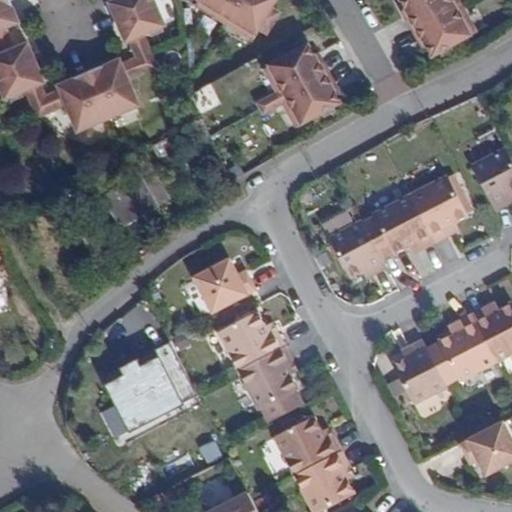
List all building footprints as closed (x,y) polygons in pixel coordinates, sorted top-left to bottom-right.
[(20,22),(10,0),(0,0),(0,48),(13,43),(6,28),(20,22)] [(153,0),(118,0),(110,4),(126,43),(130,41),(143,35),(165,26),(153,0)] [(198,0),(195,7),(223,24),(237,0),(198,0)] [(237,0),(223,24),(252,41),(259,30),(266,34),(278,13),(271,9),(276,0),(237,0)] [(400,0),(430,55),(475,31),(457,0),(400,0)] [(143,35),(130,41),(134,50),(147,45),(143,35)] [(0,48),(3,55),(15,49),(13,43),(0,48)] [(3,55),(0,55),(0,84),(6,99),(28,90),(41,85),(45,83),(29,44),(15,49),(3,55)] [(277,92),(256,104),(262,115),(283,103),(296,126),(340,101),(307,44),(263,68),(277,92)] [(138,58),(133,60),(139,74),(157,67),(147,45),(134,50),(138,58)] [(121,60),(60,86),(62,91),(68,105),(79,132),(141,106),(129,79),(123,65),(121,60)] [(133,60),(123,65),(129,79),(139,74),(133,60)] [(28,90),(33,103),(46,97),(41,85),(28,90)] [(62,91),(51,95),(57,110),(68,105),(62,91)] [(33,103),(39,117),(57,110),(51,95),(46,97),(33,103)] [(511,194),(511,162),(505,150),(472,167),(497,213),(511,206),(506,198),(511,195),(511,194)] [(120,226),(157,207),(141,177),(105,197),(120,226)] [(447,178),(410,198),(437,247),(450,240),(446,232),(456,226),(469,219),(447,178)] [(410,198),(374,218),(374,220),(363,226),(384,265),(409,252),(419,247),(423,255),(437,247),(410,198)] [(362,224),(329,242),(351,283),(364,276),(370,273),(374,281),(388,273),(384,265),(363,226),(362,224)] [(446,232),(450,240),(460,235),(456,226),(446,232)] [(63,267),(88,255),(78,233),(52,245),(63,267)] [(409,252),(413,260),(423,255),(419,247),(409,252)] [(195,278),(214,313),(257,289),(250,276),(246,278),(242,280),(238,274),(230,259),(195,278)] [(364,276),(368,284),(374,281),(370,273),(364,276)] [(490,313),(494,321),(504,316),(499,308),(490,313)] [(221,330),(241,368),(287,344),(280,330),(273,333),(267,324),(260,309),(221,330)] [(480,328),(501,367),(511,360),(511,311),(504,316),(494,321),(490,313),(476,320),(480,328)] [(157,348),(168,341),(155,318),(143,324),(157,348)] [(275,320),(267,324),(273,333),(280,330),(275,320)] [(464,385),(465,387),(501,367),(480,328),(476,320),(462,328),(467,336),(457,341),(444,348),(464,385)] [(453,333),(457,341),(467,336),(462,328),(453,333)] [(287,344),(241,368),(262,408),(265,407),(297,389),(301,387),(293,371),(287,362),(295,358),(287,344)] [(412,366),(399,372),(420,411),(453,393),(453,392),(432,355),(428,347),(414,355),(418,362),(412,366)] [(444,348),(432,355),(453,392),(464,385),(444,348)] [(408,358),(412,366),(418,362),(414,355),(408,358)] [(148,417),(174,400),(146,358),(109,384),(132,418),(143,410),(148,417)] [(295,358),(287,362),(293,371),(300,368),(295,358)] [(265,407),(267,411),(300,394),(297,389),(265,407)] [(267,411),(272,421),(305,403),(300,394),(267,411)] [(279,435),(299,474),(319,511),(321,511),(358,492),(351,477),(345,467),(353,464),(337,436),(330,439),(325,430),(317,415),(279,435)] [(332,426),(325,430),(330,439),(337,436),(332,426)] [(511,434),(508,428),(466,451),(473,465),(481,460),(485,467),(493,481),(511,470),(511,434)] [(473,465),(477,471),(485,467),(481,460),(473,465)] [(353,464),(345,467),(351,477),(358,473),(353,464)] [(265,511),(254,491),(217,511),(265,511)]
